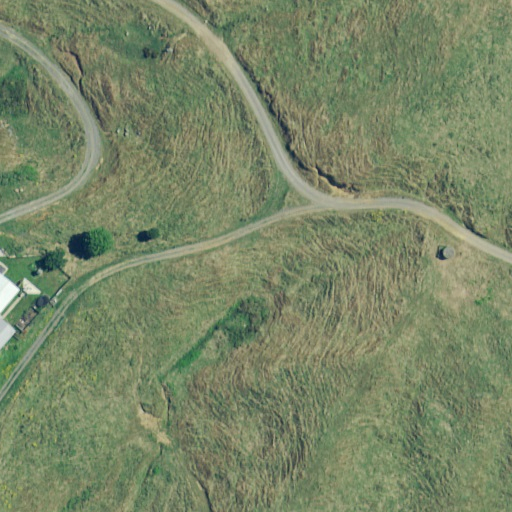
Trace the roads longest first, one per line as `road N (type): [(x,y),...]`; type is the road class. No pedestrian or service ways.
road 1 (track): [(159,0),(205,38),(243,87),(283,164),(313,194),(407,196),(511,252)]
road 2 (track): [(0,17),(36,30),(100,122),(91,150),(67,178),(0,214)]
